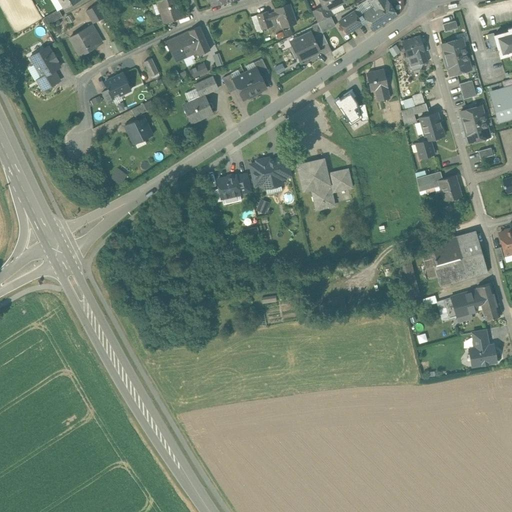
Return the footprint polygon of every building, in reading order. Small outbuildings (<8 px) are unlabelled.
[(58,0),(64,9),(80,0),(58,0)] [(159,0),(156,1),(163,23),(183,16),(178,0),(159,0)] [(344,0),(319,0),(323,6),(325,11),(329,9),(345,1),(344,0)] [(384,0),(375,7),(365,13),(375,29),(396,15),(386,0),(384,0)] [(98,4),(86,11),(93,23),(105,17),(98,4)] [(290,4),(275,9),(276,12),(277,17),(279,21),(280,20),(282,28),(296,23),(290,4)] [(323,6),(312,12),(317,22),(330,16),(332,15),(329,9),(325,11),(323,6)] [(59,10),(43,19),(47,26),(62,17),(59,10)] [(267,11),(257,15),(262,29),(272,26),(270,21),(268,14),(267,11)] [(354,11),(339,21),(347,34),(362,24),(354,11)] [(276,12),(271,14),(270,13),(268,14),(270,21),(275,20),(274,18),(277,17),(276,12)] [(330,16),(317,22),(322,32),(335,26),(330,16)] [(455,21),(442,24),(445,32),(457,28),(455,21)] [(317,22),(311,25),(316,36),(323,33),(322,32),(317,22)] [(199,26),(189,31),(198,53),(199,55),(209,50),(199,26)] [(494,35),(493,35),(497,46),(500,57),(511,53),(511,27),(508,29),(508,31),(494,35)] [(86,28),(70,37),(80,56),(97,46),(86,28)] [(189,31),(166,41),(176,62),(198,53),(189,31)] [(311,32),(290,42),(299,61),(320,51),(311,32)] [(493,33),(487,35),(490,48),(497,46),(493,35),(494,35),(493,33)] [(420,36),(402,42),(407,57),(407,56),(411,67),(428,61),(420,36)] [(462,39),(441,44),(446,60),(466,54),(462,39)] [(48,46),(30,56),(42,77),(53,71),(60,67),(56,61),(58,60),(53,53),(52,54),(48,46)] [(466,54),(446,60),(450,75),(470,69),(466,54)] [(269,73),(262,58),(253,63),(256,68),(261,77),(269,73)] [(158,73),(151,59),(144,62),(151,76),(158,73)] [(188,70),(193,79),(208,72),(203,63),(188,70)] [(256,68),(245,74),(254,93),(266,88),(261,77),(256,68)] [(181,79),(176,70),(171,73),(175,82),(181,79)] [(383,70),(367,73),(371,91),(375,90),(378,101),(389,98),(387,87),(383,70)] [(53,71),(42,77),(37,79),(44,90),(59,81),(53,71)] [(131,90),(123,73),(104,82),(107,88),(108,90),(112,99),(113,98),(112,96),(118,93),(119,95),(131,90)] [(231,74),(222,78),(229,93),(237,89),(233,79),(231,74)] [(233,79),(237,89),(243,99),(254,93),(245,74),(233,79)] [(213,77),(202,82),(207,93),(218,88),(213,77)] [(471,80),(459,84),(461,92),(474,88),(471,80)] [(194,100),(202,118),(213,113),(204,94),(207,93),(202,82),(194,85),(200,98),(194,100)] [(493,107),(511,101),(511,85),(489,92),(493,107)] [(352,88),(334,100),(350,126),(361,119),(362,121),(368,119),(365,104),(359,107),(358,103),(354,98),(356,96),(352,88)] [(474,88),(461,92),(463,99),(476,96),(474,88)] [(112,99),(108,90),(102,92),(107,104),(114,101),(113,98),(112,99)] [(202,118),(194,100),(188,103),(191,109),(185,111),(191,123),(202,118)] [(511,101),(493,107),(498,121),(511,117),(511,101)] [(426,103),(401,111),(403,117),(402,117),(404,124),(416,120),(414,114),(428,110),(426,103)] [(143,104),(131,110),(135,117),(147,111),(143,104)] [(481,106),(460,111),(465,127),(485,121),(481,106)] [(426,140),(429,140),(444,136),(437,113),(420,118),(426,140)] [(138,122),(137,120),(125,125),(134,144),(135,144),(134,141),(150,133),(151,136),(152,135),(144,119),(138,122)] [(485,121),(465,127),(469,142),(489,137),(485,121)] [(429,140),(426,140),(416,143),(420,158),(434,154),(429,140)] [(491,148),(478,151),(480,159),(493,155),(491,148)] [(268,159),(257,161),(257,163),(250,165),(255,185),(264,183),(265,188),(281,185),(280,179),(284,178),(284,176),(290,175),(286,157),(269,161),(268,159)] [(323,159),(298,165),(303,191),(318,187),(319,190),(312,192),(316,209),(334,205),(330,189),(333,188),(334,191),(351,187),(347,169),(330,173),(330,175),(327,176),(323,159)] [(111,178),(121,184),(127,173),(117,167),(111,178)] [(440,171),(416,178),(419,192),(440,186),(439,180),(442,179),(440,171)] [(246,174),(236,176),(240,194),(250,191),(246,174)] [(235,176),(217,180),(221,198),(240,194),(236,176),(235,176)] [(442,179),(439,180),(440,186),(445,201),(461,196),(458,186),(455,176),(442,179)] [(511,177),(503,180),(503,179),(502,179),(503,181),(504,185),(503,185),(504,188),(505,188),(506,193),(507,193),(506,190),(511,188),(511,177)] [(265,213),(270,201),(260,198),(256,210),(265,213)] [(511,231),(511,230),(499,233),(505,255),(511,252),(511,231)] [(475,232),(433,244),(433,249),(421,252),(426,267),(434,265),(440,286),(487,273),(475,232)] [(140,247),(130,248),(132,265),(142,263),(140,247)] [(500,247),(495,249),(498,260),(504,259),(500,247)] [(408,257),(396,260),(407,299),(419,296),(408,257)] [(176,258),(150,267),(153,275),(172,268),(174,276),(181,274),(176,258)] [(140,270),(130,273),(133,282),(143,278),(140,270)] [(153,280),(145,277),(140,289),(148,292),(153,280)] [(454,308),(494,296),(490,283),(476,287),(477,290),(451,297),(454,308)] [(494,296),(454,308),(457,316),(456,316),(458,322),(472,318),(470,312),(476,311),(476,310),(482,309),(485,320),(499,316),(494,296)] [(451,297),(444,299),(450,318),(456,316),(457,316),(454,308),(451,297)] [(444,299),(436,302),(442,321),(450,318),(444,299)] [(485,330),(472,332),(474,343),(487,341),(485,330)] [(487,341),(474,343),(474,348),(469,349),(470,355),(468,358),(471,360),(472,366),(482,364),(482,365),(488,364),(488,363),(496,361),(493,345),(488,345),(487,341)]
